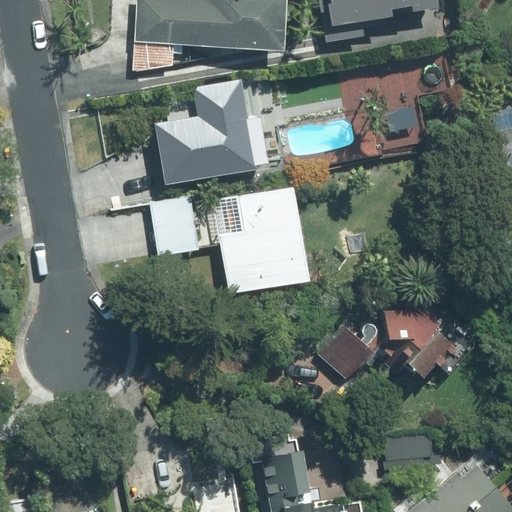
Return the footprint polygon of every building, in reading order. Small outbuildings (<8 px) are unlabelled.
[(114,0),(112,37),(154,39),(155,18),(263,26),(264,0),(114,0)] [(221,54),(173,62),(178,86),(136,95),(145,161),(238,145),(221,54)] [(503,100),(480,106),(492,151),(511,145),(511,78),(498,83),(503,100)] [(272,157),(134,178),(141,222),(202,213),(210,265),(287,253),(272,157)] [(448,283),(366,279),(366,313),(354,325),(326,298),(300,326),(333,356),(368,313),(387,313),(397,326),(384,338),(403,355),(443,320),(432,310),(449,310),(448,283)] [(285,423),(247,429),(261,511),(327,511),(321,475),(295,480),(285,423)] [(451,511),(496,478),(456,426),(386,480),(410,511),(451,511)] [(81,511),(77,478),(0,490),(0,511),(81,511)]
